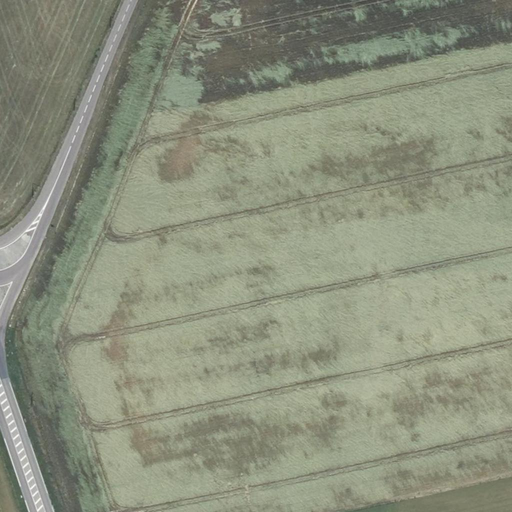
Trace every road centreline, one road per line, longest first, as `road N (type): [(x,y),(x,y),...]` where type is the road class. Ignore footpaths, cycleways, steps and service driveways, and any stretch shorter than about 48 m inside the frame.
road 1 (tertiary): [(53,189),(129,0)]
road 2 (primary): [(39,511),(0,394)]
